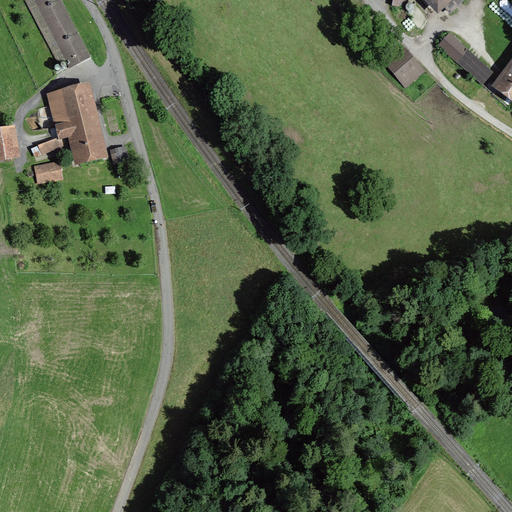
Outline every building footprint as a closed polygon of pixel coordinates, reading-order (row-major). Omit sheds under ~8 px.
[(60,0),(26,0),(39,23),(60,64),(64,62),(67,68),(90,56),(60,0)] [(423,0),(438,15),(454,0),(423,0)] [(439,45),(470,74),(481,62),(450,33),(439,45)] [(383,68),(403,92),(423,76),(403,52),(383,68)] [(511,61),(490,90),(511,106),(511,61)] [(493,72),(481,62),(470,74),(482,85),(493,72)] [(62,143),(61,139),(73,136),(79,162),(103,157),(93,120),(98,119),(96,110),(91,111),(86,89),(49,98),(56,129),(58,129),(60,139),(39,146),(39,147),(32,149),(35,157),(57,148),(62,143)] [(8,129),(0,130),(0,160),(13,158),(8,129)] [(125,148),(111,152),(114,165),(129,161),(125,148)] [(58,163),(35,167),(38,184),(61,180),(58,163)]
